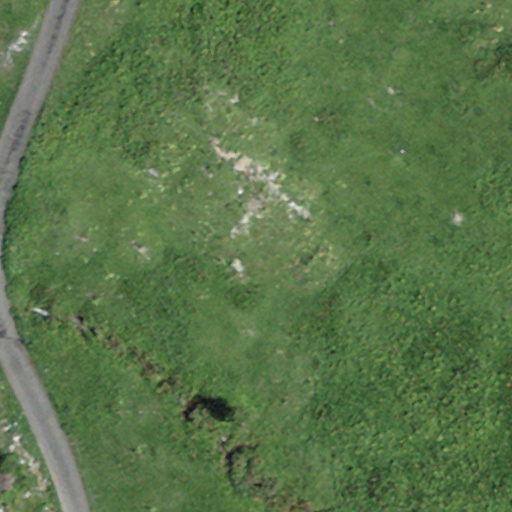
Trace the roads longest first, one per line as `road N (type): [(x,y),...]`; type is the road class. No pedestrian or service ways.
road 1 (track): [(0,237),(14,314),(78,459),(90,511)]
road 2 (track): [(70,0),(0,233)]
